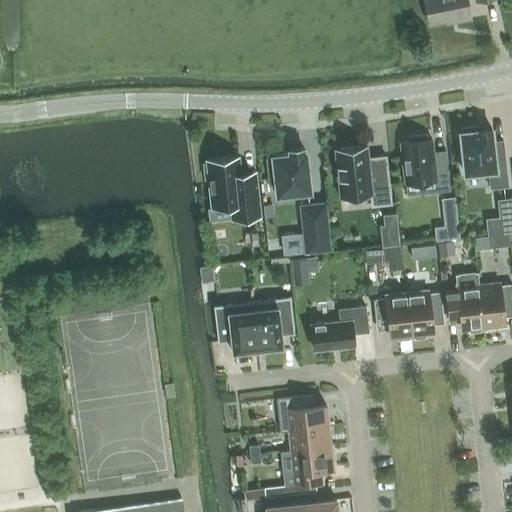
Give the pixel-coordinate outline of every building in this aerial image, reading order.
[(424,0),(429,23),(445,20),(456,18),(457,21),(470,18),(466,0),(475,0),(476,0),(424,0)] [(491,188),(508,186),(503,140),(493,141),(492,128),(478,129),(478,126),(461,127),(462,131),(460,131),(460,133),(457,133),(458,149),(462,149),(464,173),(489,170),(491,188)] [(431,138),(426,139),(426,134),(407,136),(408,141),(400,142),(404,183),(422,181),(423,193),(449,190),(446,157),(433,158),(431,138)] [(385,156),(366,158),(365,146),(334,150),(339,197),(370,193),(371,205),(390,203),(385,156)] [(271,156),(272,158),(265,158),(268,179),(274,178),(276,195),(309,192),(305,152),(271,156)] [(237,156),(206,160),(211,208),(230,206),(232,220),(260,216),(255,172),(239,173),(237,156)] [(455,197),(442,198),(443,209),(456,207),(455,197)] [(507,218),(501,218),(503,233),(511,231),(511,197),(505,199),(507,218)] [(330,250),(325,202),(299,205),(304,253),(330,250)] [(273,204),(263,206),(265,218),(274,217),(273,204)] [(397,213),(383,214),(384,224),(398,223),(397,213)] [(510,245),(508,233),(488,235),(490,247),(510,245)] [(282,239),(267,240),(268,255),(283,254),(282,239)] [(453,240),(438,242),(439,255),(455,254),(453,240)] [(363,244),(364,266),(402,264),(401,242),(363,244)] [(477,272),(483,329),(496,328),(495,322),(504,321),(503,309),(511,308),(511,283),(500,285),(500,281),(479,283),(478,271),(477,272)] [(483,329),(477,272),(456,274),(457,289),(445,291),(448,315),(460,314),(461,326),(470,325),(471,331),(483,329)] [(429,293),(428,289),(407,291),(412,337),(425,336),(424,330),(433,329),(431,317),(443,316),(441,291),(429,293)] [(399,339),(412,337),(407,291),(385,294),(386,297),(374,299),(376,323),(388,322),(390,334),(398,333),(399,339)] [(290,297),(252,301),(257,349),(282,346),(281,335),(294,333),(290,297)] [(257,349),(252,301),(214,306),(218,342),(231,340),(232,352),(257,349)] [(340,320),(311,323),(314,349),(355,345),(354,333),(369,331),(366,305),(339,308),(340,320)] [(280,430),(328,425),(326,404),(314,405),(313,393),(276,397),(280,430)] [(464,393),(451,394),(451,414),(465,414),(464,393)] [(328,425),(280,430),(280,431),(288,430),(290,450),(330,445),(328,425)] [(260,453),(259,444),(249,445),(250,454),(260,453)] [(333,466),(330,445),(290,450),(280,451),(284,485),(290,484),(298,484),(307,483),(316,482),(322,481),(321,468),(333,466)] [(250,454),(251,463),(261,462),(260,453),(250,454)] [(259,486),(276,483),(274,472),(257,475),(259,486)] [(316,482),(307,483),(308,492),(317,491),(316,482)] [(307,483),(298,484),(299,493),(308,492),(307,483)] [(284,485),(281,485),(282,495),(291,494),(290,484),(284,485)] [(298,484),(290,484),(291,494),(299,493),(298,484)] [(281,485),(273,486),(274,495),(282,495),(281,485)] [(273,486),(264,487),(265,496),(274,495),(273,486)] [(264,487),(244,489),(245,499),(265,496),(264,487)] [(181,511),(180,498),(181,498),(181,497),(75,511),(181,511)] [(337,511),(336,498),(266,506),(267,511),(266,511),(337,511)]
